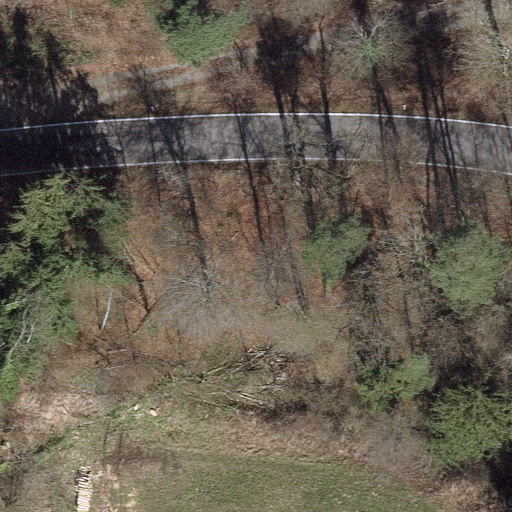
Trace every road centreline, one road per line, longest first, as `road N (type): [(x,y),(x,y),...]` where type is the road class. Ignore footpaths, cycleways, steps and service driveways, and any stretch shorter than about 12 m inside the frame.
road 1 (tertiary): [(0,145),(57,135),(424,136),(511,155)]
road 2 (track): [(483,0),(0,97)]
